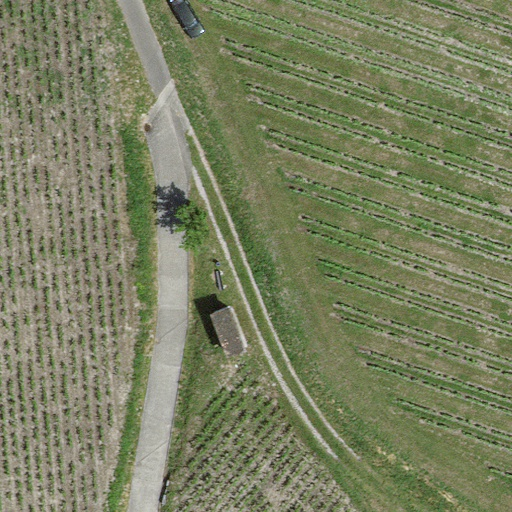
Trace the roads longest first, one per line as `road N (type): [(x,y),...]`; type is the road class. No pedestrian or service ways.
road 1 (track): [(131,0),(163,87),(174,244),(168,365),(144,511)]
road 2 (track): [(424,511),(338,447),(311,410),(267,330),(163,87)]
